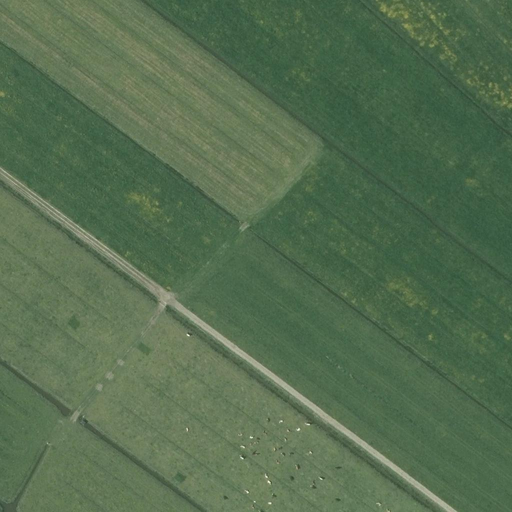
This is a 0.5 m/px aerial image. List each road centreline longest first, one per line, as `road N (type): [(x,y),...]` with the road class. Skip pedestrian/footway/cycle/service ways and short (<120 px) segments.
road 1 (track): [(166,294),(456,511)]
road 2 (track): [(0,169),(166,294),(155,313)]
